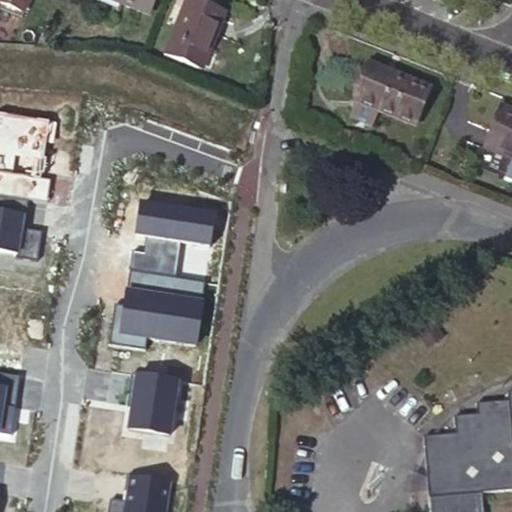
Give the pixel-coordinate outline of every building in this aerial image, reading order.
[(110,0),(148,14),(153,0),(110,0)] [(191,0),(186,0),(166,55),(203,69),(224,12),(191,0)] [(378,111),(414,125),(429,88),(369,64),(354,101),(347,118),(371,127),(378,111)] [(509,167),(511,167),(511,111),(499,106),(483,148),(511,159),(509,167)] [(129,273),(124,309),(114,307),(114,308),(124,310),(122,321),(113,319),(108,347),(144,353),(146,341),(195,348),(205,285),(129,273)] [(124,310),(114,308),(113,319),(122,321),(124,310)] [(428,315),(413,325),(427,348),(443,338),(428,315)] [(10,413),(14,413),(20,379),(0,375),(0,436),(10,438),(13,420),(9,419),(10,413)] [(483,511),(482,496),(511,493),(511,390),(507,392),(506,402),(475,404),(476,416),(455,418),(457,436),(424,439),(430,511),(483,511)]
